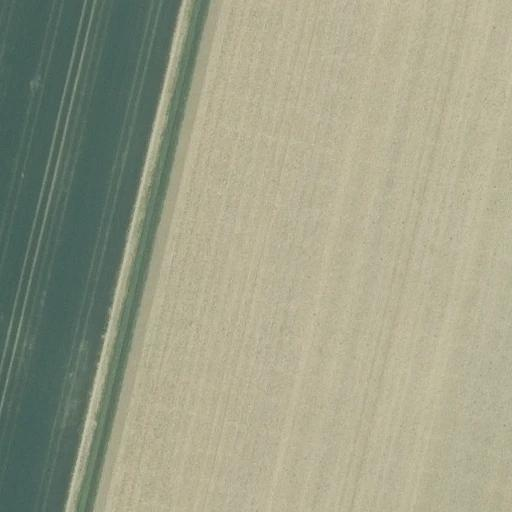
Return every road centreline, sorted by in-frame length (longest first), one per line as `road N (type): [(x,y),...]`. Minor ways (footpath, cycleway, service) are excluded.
road 1 (track): [(191,0),(73,511)]
road 2 (track): [(215,0),(97,511)]
